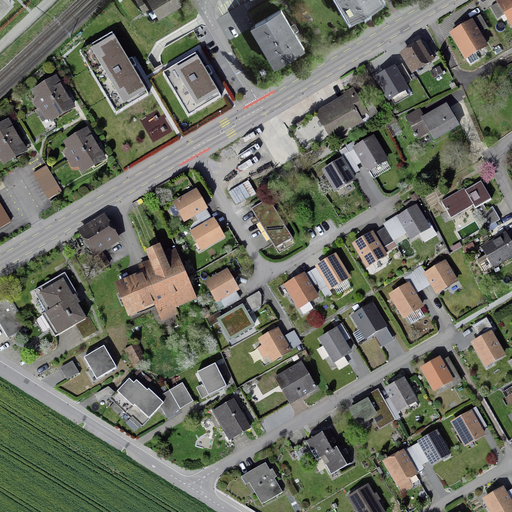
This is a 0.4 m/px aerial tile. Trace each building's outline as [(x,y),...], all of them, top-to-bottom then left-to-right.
[(0,0),(0,15),(13,2),(11,0),(0,0)] [(152,5),(158,16),(179,4),(176,0),(136,0),(143,11),(152,5)] [(339,0),(345,10),(348,8),(354,19),(380,4),(377,0),(339,0)] [(511,0),(501,0),(498,2),(511,25),(511,24),(511,0)] [(269,54),(271,53),(278,64),(303,49),(280,10),(255,25),(261,36),(260,37),(269,54)] [(470,25),(453,35),(466,58),(483,48),(470,25)] [(150,93),(112,30),(86,47),(123,109),(150,93)] [(419,47),(418,46),(402,55),(412,73),(428,63),(427,60),(432,57),(424,43),(419,47)] [(223,95),(195,48),(157,71),(185,118),(223,95)] [(395,66),(374,78),(389,102),(409,90),(395,66)] [(59,87),(55,80),(34,92),(42,106),(35,111),(42,122),(49,118),(51,120),(72,108),(67,101),(63,94),(59,87)] [(352,91),(344,96),(347,102),(318,118),(317,116),(288,133),(302,157),(331,140),(330,138),(348,126),(349,127),(360,121),(358,117),(366,112),(371,120),(378,115),(368,99),(360,103),(358,101),(360,100),(357,95),(355,97),(352,91)] [(457,127),(445,107),(437,111),(436,110),(432,112),(433,113),(422,120),(418,112),(405,119),(414,134),(413,135),(414,137),(415,136),(417,140),(429,133),(434,141),(434,140),(456,127),(457,127)] [(12,131),(7,123),(0,127),(0,158),(3,164),(24,151),(20,145),(12,131)] [(90,139),(86,131),(65,144),(82,172),(103,160),(98,152),(90,139)] [(388,161),(372,137),(354,149),(369,173),(388,161)] [(353,180),(341,161),(324,171),(335,191),(353,180)] [(48,200),(61,193),(45,167),(33,175),(34,177),(38,184),(42,190),(46,197),(48,200)] [(460,194),(459,192),(438,205),(441,203),(449,216),(450,216),(449,215),(465,207),(466,209),(473,205),(486,228),(500,221),(492,208),(486,211),(482,205),(490,200),(480,183),(460,194)] [(184,221),(204,209),(195,193),(174,205),(184,221)] [(275,250),(292,240),(268,199),(251,210),(275,250)] [(4,213),(0,207),(0,228),(10,223),(7,219),(4,213)] [(419,230),(425,226),(415,209),(399,218),(411,239),(420,233),(419,230)] [(103,222),(103,221),(82,234),(93,251),(90,253),(101,270),(108,265),(98,250),(114,240),(106,227),(109,225),(106,220),(103,222)] [(204,248),(222,238),(212,222),(198,230),(195,223),(189,227),(192,233),(192,234),(197,243),(200,241),(204,248)] [(371,235),(354,245),(367,267),(384,256),(371,235)] [(495,267),(511,256),(511,245),(506,235),(482,249),(486,256),(489,255),(496,266),(495,266),(495,267)] [(154,271),(117,287),(129,315),(154,304),(159,315),(195,300),(174,251),(162,257),(159,248),(147,253),(154,271)] [(334,257),(317,268),(330,289),(347,279),(334,257)] [(444,264),(425,275),(437,293),(455,282),(444,264)] [(206,284),(216,301),(236,290),(226,273),(206,284)] [(42,300),(49,312),(36,319),(44,333),(49,329),(54,338),(75,326),(83,339),(97,331),(88,317),(84,320),(76,305),(78,304),(75,298),(77,297),(64,274),(33,292),(39,302),(42,300)] [(298,308),(315,298),(302,276),(285,287),(298,308)] [(407,286),(390,296),(403,318),(420,307),(407,286)] [(0,325),(8,338),(26,328),(6,295),(0,298),(0,325)] [(229,340),(254,325),(242,304),(216,319),(229,340)] [(366,340),(385,328),(371,305),(352,317),(366,340)] [(473,344),(484,364),(491,359),(493,362),(502,356),(490,334),(493,332),(486,319),(473,327),(480,340),(473,344)] [(272,361),(288,352),(276,331),(260,341),(272,361)] [(320,340),(333,363),(349,353),(335,331),(320,340)] [(104,347),(84,357),(96,380),(116,369),(104,347)] [(137,347),(127,352),(135,367),(145,362),(137,347)] [(422,370),(434,390),(450,381),(453,386),(460,382),(457,376),(449,380),(438,360),(422,370)] [(76,374),(70,363),(60,368),(66,379),(76,374)] [(206,396),(224,387),(213,364),(195,373),(206,396)] [(291,402),(315,388),(301,364),(278,378),(291,402)] [(110,400),(126,415),(141,428),(162,404),(152,395),(148,391),(146,393),(141,389),(134,382),(132,384),(128,380),(110,400)] [(406,403),(413,399),(403,381),(386,390),(398,411),(408,406),(406,403)] [(178,410),(191,402),(180,383),(167,391),(178,410)] [(392,414),(380,394),(352,410),(360,424),(375,415),(379,422),(392,414)] [(224,424),(221,426),(230,441),(249,430),(232,401),(216,410),(224,424)] [(482,435),(470,414),(452,424),(465,445),(482,435)] [(341,445),(337,448),(333,441),(327,431),(306,443),(299,447),(293,450),(301,464),(314,457),(311,452),(314,450),(319,458),(316,460),(316,461),(324,456),(328,464),(325,466),(330,475),(351,463),(346,453),(341,445)] [(451,455),(436,431),(417,442),(432,466),(451,455)] [(415,475),(402,453),(385,463),(397,485),(415,475)] [(264,503),(282,493),(265,464),(240,478),(245,485),(251,482),(264,503)] [(375,502),(366,487),(347,498),(355,511),(381,511),(376,502),(375,502)] [(511,511),(511,507),(502,490),(484,500),(491,511),(511,511)]
